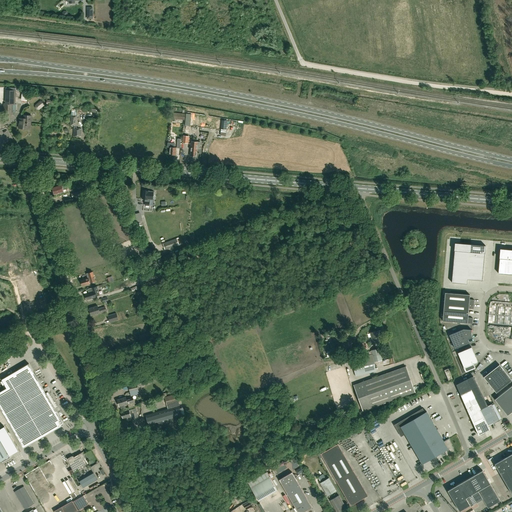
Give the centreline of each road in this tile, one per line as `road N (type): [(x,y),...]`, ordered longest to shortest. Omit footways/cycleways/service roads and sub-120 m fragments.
road 1 (primary): [(511,159),(189,85),(0,59)]
road 2 (primary): [(0,71),(238,101),(511,166)]
road 3 (tertiary): [(511,201),(35,159)]
road 4 (unclassified): [(87,429),(109,412),(35,159)]
road 5 (track): [(511,94),(301,61)]
